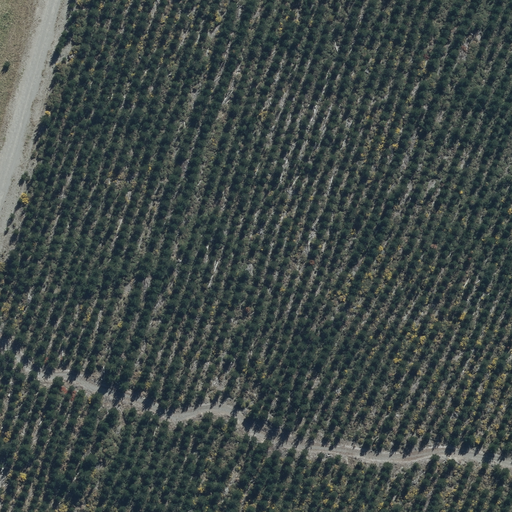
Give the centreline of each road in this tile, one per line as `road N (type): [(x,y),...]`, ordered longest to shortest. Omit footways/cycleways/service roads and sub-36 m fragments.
road 1 (track): [(511,465),(447,448),(396,458),(274,439),(219,407),(178,416),(66,374),(43,375),(0,346)]
road 2 (track): [(45,0),(0,170)]
